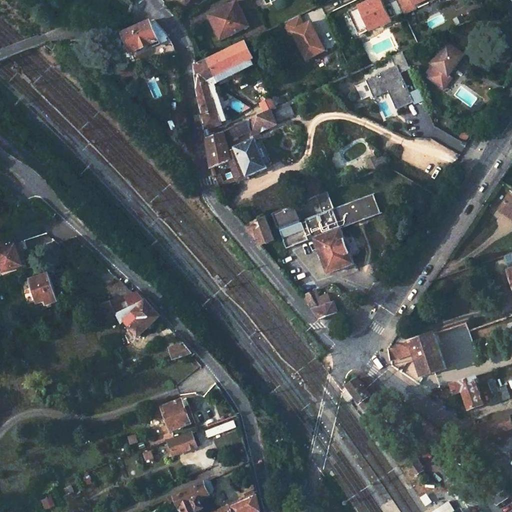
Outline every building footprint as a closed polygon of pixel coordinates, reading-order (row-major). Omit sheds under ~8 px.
[(392,21),(382,0),(376,0),(351,12),(360,32),(369,27),(370,31),(392,21)] [(401,0),(405,8),(408,15),(420,9),(419,7),(433,0),(437,0),(438,1),(439,0),(401,0)] [(247,28),(251,26),(241,1),(237,2),(247,28)] [(229,9),(214,15),(224,38),(247,28),(237,2),(227,6),(229,9)] [(293,32),(302,28),(297,18),(288,22),(293,32)] [(126,33),(133,46),(128,49),(131,56),(167,38),(169,42),(158,47),(163,57),(180,49),(172,34),(158,20),(126,33)] [(322,25),(314,28),(312,24),(302,28),(293,32),(297,41),(306,37),(312,49),(309,50),(314,60),(334,51),(322,25)] [(86,38),(87,46),(118,43),(116,34),(86,38)] [(213,127),(226,122),(225,120),(211,82),(258,61),(248,42),(201,65),(199,65),(203,97),(207,108),(210,129),(213,127)] [(467,54),(451,42),(435,63),(440,67),(432,77),(447,88),(455,77),(452,75),(467,54)] [(406,52),(394,57),(399,66),(369,80),(378,98),(390,93),(398,111),(416,102),(411,93),(402,74),(413,69),(406,52)] [(225,120),(229,118),(217,86),(260,65),(258,61),(211,82),(225,120)] [(340,81),(334,84),(336,90),(342,87),(340,81)] [(426,100),(421,88),(411,93),(416,102),(417,105),(426,100)] [(304,107),(315,102),(311,94),(301,99),(304,107)] [(300,115),(294,102),(228,131),(230,144),(253,133),(254,136),(300,115)] [(216,168),(232,162),(228,131),(213,136),(212,144),(216,168)] [(270,163),(275,161),(265,139),(259,141),(258,140),(240,148),(239,146),(231,150),(232,162),(240,181),(272,167),(270,163)] [(373,174),(389,167),(386,158),(380,161),(379,158),(372,161),(372,171),(373,174)] [(196,171),(188,174),(190,185),(199,182),(196,171)] [(329,192),(322,176),(310,181),(318,197),(329,192)] [(317,241),(342,232),(381,215),(374,196),(335,211),(329,194),(317,198),(323,214),(306,221),(307,223),(304,225),(302,220),(284,226),(291,247),(308,240),(307,237),(310,236),(312,240),(317,241)] [(0,202),(7,210),(23,204),(16,196),(0,202)] [(302,220),(296,206),(278,213),(283,226),(284,226),(302,220)] [(280,239),(271,216),(250,224),(266,244),(280,239)] [(342,232),(317,241),(330,275),(355,266),(342,232)] [(0,246),(0,269),(1,273),(24,265),(16,242),(0,246)] [(54,305),(64,302),(54,274),(37,279),(45,304),(53,301),(54,305)] [(140,291),(129,281),(113,287),(118,298),(140,291)] [(125,324),(129,321),(143,336),(156,323),(159,325),(163,322),(169,328),(173,326),(143,290),(140,291),(118,298),(102,303),(110,320),(120,314),(125,324)] [(345,311),(342,301),(325,306),(316,292),(309,297),(325,317),(345,311)] [(495,294),(489,296),(491,302),(497,300),(495,294)] [(458,326),(462,337),(475,333),(474,329),(472,321),(458,326)] [(398,360),(420,353),(428,376),(452,368),(440,332),(396,347),(398,360)] [(187,343),(176,346),(179,354),(173,356),(175,360),(196,354),(187,343)] [(453,388),(455,395),(468,391),(474,409),(489,405),(479,376),(455,384),(456,387),(453,388)] [(351,386),(369,410),(380,403),(362,378),(351,386)] [(190,398),(167,406),(176,430),(199,421),(190,398)] [(511,409),(477,420),(483,425),(511,415),(511,409)] [(490,436),(511,429),(511,415),(483,425),(487,437),(490,436)] [(242,418),(212,429),(215,437),(245,427),(243,419),(242,418)] [(175,438),(181,454),(205,446),(199,430),(175,438)] [(418,460),(411,464),(417,475),(425,472),(418,460)] [(181,499),(186,511),(199,511),(207,509),(204,502),(215,498),(214,494),(218,492),(215,481),(209,483),(179,495),(181,499)] [(259,493),(217,511),(257,511),(263,510),(259,493)] [(169,504),(181,499),(179,495),(168,500),(169,504)] [(430,511),(455,511),(449,500),(430,511)]
